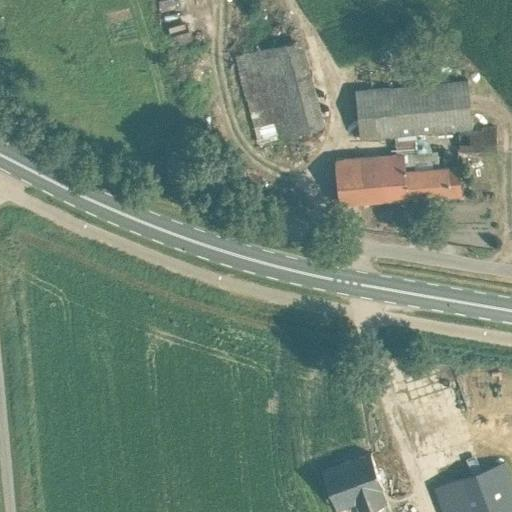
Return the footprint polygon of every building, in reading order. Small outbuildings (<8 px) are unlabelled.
[(302,36),(235,54),(258,139),(325,121),(302,36)] [(391,86),(395,135),(473,128),(469,79),(391,86)] [(360,201),(460,193),(458,164),(439,165),(438,150),(335,159),(337,182),(339,202),(360,201)] [(381,488),(369,455),(321,472),(333,505),(353,498),(358,511),(388,511),(385,503),(383,504),(378,489),(381,488)] [(511,511),(511,482),(504,462),(435,487),(444,511),(511,511)]
